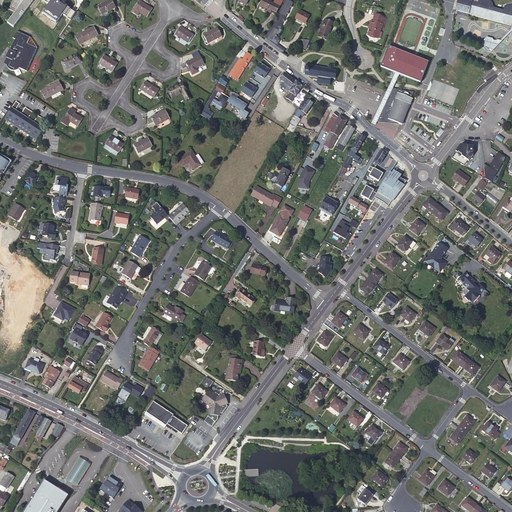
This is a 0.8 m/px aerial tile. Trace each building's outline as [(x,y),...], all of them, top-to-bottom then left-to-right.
[(14,0),(10,8),(16,11),(16,10),(17,11),(8,23),(14,28),(34,0),(14,0)] [(115,7),(110,0),(108,0),(97,6),(101,15),(115,7)] [(141,3),(141,2),(138,0),(131,12),(137,16),(139,12),(147,17),(152,9),(143,4),(142,5),(141,3)] [(270,13),(271,11),(273,8),(278,11),(283,1),(280,0),(275,0),(274,3),(267,0),(262,0),(259,6),(266,10),(266,11),(270,13)] [(271,28),(265,41),(280,53),(282,54),(285,50),(277,45),(273,41),(275,37),(292,3),(286,0),(285,0),(272,28),(271,28)] [(511,5),(504,7),(503,11),(493,9),(492,3),(480,0),(457,0),(454,12),(457,13),(457,15),(468,17),(469,16),(511,27),(511,25),(511,32),(511,33),(511,36),(511,5)] [(285,2),(283,1),(278,11),(276,14),(278,15),(285,2)] [(296,19),(303,23),(304,22),(306,23),(309,16),(300,12),(296,19)] [(372,22),(370,29),(367,37),(377,40),(377,39),(379,33),(381,29),(384,30),(387,19),(375,16),(372,22)] [(334,24),(325,20),(318,37),(327,41),(334,24)] [(93,27),(85,31),(85,32),(83,33),(83,32),(75,36),(79,45),(98,35),(93,27)] [(183,30),(183,29),(180,27),(175,35),(188,43),(193,35),(185,30),(185,31),(183,30)] [(495,48),(511,30),(511,27),(493,46),(495,48)] [(221,36),(216,28),(203,36),(207,44),(221,36)] [(15,37),(12,43),(10,48),(11,49),(11,50),(8,49),(5,56),(6,56),(5,60),(6,60),(8,60),(9,62),(6,63),(7,66),(8,66),(9,68),(10,68),(11,69),(12,69),(14,69),(15,69),(16,68),(17,68),(18,67),(19,66),(20,64),(21,62),(20,62),(22,58),(23,59),(24,59),(25,59),(26,58),(27,58),(28,56),(29,53),(29,52),(28,51),(28,50),(27,49),(27,48),(26,47),(25,46),(26,46),(26,44),(25,42),(24,40),(24,39),(23,38),(22,38),(22,36),(21,36),(20,36),(19,35),(17,38),(15,37)] [(427,64),(389,48),(381,68),(394,73),(397,74),(419,83),(427,64)] [(252,56),(247,53),(242,61),(239,59),(229,75),(237,80),(252,56)] [(81,61),(77,55),(72,58),(72,57),(62,62),(66,69),(81,61)] [(106,58),(107,58),(104,55),(99,63),(112,72),(117,64),(109,59),(108,60),(106,58)] [(199,55),(191,60),(192,61),(190,62),(189,61),(186,63),(190,71),(191,71),(193,74),(199,71),(197,68),(204,64),(199,55)] [(260,63),(254,72),(264,79),(270,70),(260,63)] [(318,79),(317,85),(330,86),(331,79),(335,80),(337,72),(331,71),(332,71),(333,70),(334,66),(329,65),(328,70),(306,66),(304,75),(306,76),(318,79)] [(393,91),(391,91),(397,74),(394,73),(372,125),(376,126),(377,123),(398,126),(398,124),(388,120),(379,116),(386,100),(388,101),(389,99),(390,100),(393,91)] [(225,79),(226,78),(222,75),(218,82),(224,87),(227,83),(224,81),(225,79)] [(295,83),(284,75),(280,80),(282,81),(290,87),(289,88),(290,89),(288,92),(289,92),(285,97),(291,102),(295,96),(300,88),(301,87),(295,82),(295,83)] [(59,81),(50,86),(50,87),(49,88),(48,87),(40,91),(45,99),(63,90),(59,81)] [(158,90),(145,81),(140,89),(153,98),(158,90)] [(290,87),(282,81),(279,85),(287,91),(289,88),(290,87)] [(186,90),(183,83),(168,91),(172,98),(182,93),(186,101),(191,99),(186,90)] [(256,89),(247,83),(241,92),(250,98),(256,89)] [(211,105),(220,110),(226,101),(228,98),(222,94),(225,89),(218,85),(205,106),(208,108),(209,106),(208,106),(211,101),(213,102),(211,105)] [(411,94),(393,91),(390,100),(389,99),(388,101),(386,100),(379,116),(388,120),(398,124),(402,126),(410,105),(412,100),(409,99),(411,94)] [(243,111),(247,106),(236,99),(238,97),(233,94),(229,99),(228,98),(226,101),(233,106),(236,109),(233,113),(240,117),(244,120),(248,114),(245,112),(243,111)] [(312,104),(304,99),(290,122),(296,126),(304,113),(305,114),(312,104)] [(19,104),(16,102),(4,118),(36,139),(42,129),(39,127),(44,120),(37,115),(32,122),(27,119),(31,112),(25,108),(20,114),(15,111),(19,104)] [(202,111),(210,116),(213,111),(208,108),(205,106),(202,111)] [(72,113),(73,110),(70,108),(64,118),(77,126),(82,118),(74,113),(73,114),(72,113)] [(169,119),(165,110),(151,118),(155,126),(169,119)] [(200,114),(208,119),(210,116),(202,111),(200,114)] [(339,116),(337,120),(332,117),(323,132),(329,135),(325,142),(326,142),(325,143),(326,144),(324,147),(329,150),(346,121),(339,116)] [(296,127),(289,123),(285,130),(292,134),(296,127)] [(342,151),(354,130),(349,126),(336,148),(342,151)] [(105,144),(106,145),(104,148),(116,156),(118,152),(119,153),(124,145),(110,136),(105,144)] [(359,136),(337,175),(342,178),(354,156),(356,152),(360,146),(362,143),(364,138),(359,136)] [(152,146),(147,138),(133,145),(138,153),(152,146)] [(318,146),(313,144),(309,151),(314,154),(318,146)] [(472,155),(472,146),(459,145),(451,159),(463,166),(467,160),(468,161),(472,155)] [(381,151),(379,150),(377,153),(379,154),(374,162),(379,165),(386,153),(382,150),(381,151)] [(196,159),(191,151),(178,160),(182,166),(188,162),(193,170),(200,165),(196,159)] [(506,157),(497,153),(488,168),(483,165),(484,179),(490,182),(506,157)] [(4,158),(0,155),(0,179),(0,177),(3,174),(11,162),(4,158)] [(298,187),(308,188),(309,181),(315,171),(306,166),(304,169),(301,176),(300,178),(298,187)] [(369,176),(378,181),(383,174),(379,172),(380,171),(379,172),(370,166),(367,171),(371,172),(369,176)] [(283,168),(273,188),(279,192),(281,188),(290,172),(283,168)] [(30,171),(23,181),(32,186),(34,182),(38,177),(30,171)] [(469,179),(458,171),(452,178),(463,186),(469,179)] [(394,175),(389,172),(380,187),(378,191),(376,194),(374,198),(383,203),(385,205),(387,202),(390,204),(392,202),(393,202),(403,192),(402,191),(406,188),(408,182),(402,179),(394,175)] [(59,191),(58,195),(66,196),(67,192),(68,186),(67,185),(68,178),(59,177),(59,178),(56,177),(54,190),(59,191)] [(354,185),(358,179),(355,177),(351,183),(346,190),(349,192),(354,185)] [(482,179),(476,187),(481,191),(487,183),(482,179)] [(103,187),(95,185),(94,191),(92,190),(91,196),(102,197),(102,196),(110,197),(111,187),(103,186),(103,187)] [(360,195),(372,202),(374,198),(376,194),(372,192),(373,190),(365,186),(360,195)] [(251,195),(258,200),(259,198),(271,205),(276,198),(272,196),(256,187),(251,195)] [(140,191),(127,188),(125,197),(138,200),(140,191)] [(472,198),(476,201),(480,204),(485,198),(477,192),(472,198)] [(66,199),(53,196),(52,201),(53,202),(53,207),(55,213),(64,210),(63,206),(63,203),(65,203),(66,199)] [(276,198),(271,205),(276,208),(282,199),(277,196),(276,198)] [(330,201),(330,200),(326,197),(319,209),(324,212),(325,211),(331,214),(337,203),(333,201),(333,202),(330,201)] [(259,198),(258,200),(271,207),(271,205),(259,198)] [(364,212),(367,207),(352,198),(348,203),(364,212)] [(422,206),(432,213),(438,206),(428,198),(422,206)] [(507,200),(503,207),(511,212),(511,198),(509,201),(507,200)] [(103,204),(91,202),(90,207),(92,207),(91,211),(89,219),(99,221),(101,209),(102,209),(103,204)] [(167,215),(156,203),(152,207),(154,210),(155,212),(150,216),(157,224),(167,215)] [(23,209),(15,204),(8,216),(16,220),(18,216),(19,216),(23,209)] [(174,224),(183,216),(189,211),(183,204),(168,216),(174,224)] [(438,206),(432,213),(437,218),(435,220),(438,224),(441,221),(447,213),(438,206)] [(311,211),(303,207),(298,217),(306,221),(311,211)] [(129,215),(116,213),(114,223),(119,224),(119,223),(127,225),(129,215)] [(288,220),(279,215),(275,222),(276,223),(271,232),(279,236),(288,220)] [(174,224),(175,225),(184,217),(183,216),(174,224)] [(351,220),(349,225),(340,220),(333,233),(339,237),(340,236),(346,239),(352,227),(356,229),(358,224),(351,220)] [(424,226),(416,220),(409,229),(417,235),(424,226)] [(467,228),(457,220),(451,227),(462,236),(467,228)] [(48,236),(55,238),(56,234),(53,233),(53,231),(52,231),(53,229),(54,229),(54,225),(44,224),(41,223),(40,224),(39,228),(40,230),(43,230),(42,235),(48,236)] [(216,231),(212,238),(221,243),(220,244),(227,248),(232,240),(216,231)] [(474,233),(468,241),(466,244),(473,249),(475,247),(476,247),(482,240),(474,233)] [(148,241),(140,236),(130,252),(139,257),(148,241)] [(411,242),(404,237),(396,246),(404,252),(409,246),(412,249),(416,244),(412,241),(411,242)] [(58,245),(47,244),(38,242),(37,249),(40,250),(46,250),(45,254),(44,259),(54,260),(55,255),(53,255),(54,253),(55,253),(57,254),(58,245)] [(447,250),(439,243),(433,251),(434,252),(432,254),(431,252),(424,261),(428,264),(427,265),(432,269),(433,269),(437,272),(440,267),(442,268),(445,264),(438,259),(440,257),(441,257),(447,250)] [(94,248),(92,256),(93,257),(92,263),(101,265),(103,250),(94,248)] [(491,248),(483,257),(492,264),(497,257),(498,256),(500,254),(491,248)] [(391,253),(384,262),(392,268),(399,259),(391,253)] [(330,259),(321,257),(320,264),(321,264),(320,267),(317,271),(326,278),(331,271),(332,266),(331,266),(331,262),(329,262),(330,259)] [(137,273),(138,272),(140,269),(139,268),(137,267),(137,266),(129,261),(121,273),(130,279),(134,271),(137,273)] [(202,262),(199,266),(200,267),(199,269),(198,268),(194,274),(203,280),(211,267),(202,262)] [(511,263),(509,262),(503,269),(511,275),(511,274),(511,263)] [(265,268),(252,265),(250,273),(263,276),(265,268)] [(374,270),(367,279),(375,285),(382,276),(374,270)] [(78,275),(78,273),(71,272),(70,283),(77,284),(77,285),(88,286),(89,277),(78,275)] [(476,302),(477,303),(478,302),(480,300),(481,299),(482,297),(481,296),(483,295),(485,298),(490,293),(482,285),(479,287),(476,284),(478,283),(473,279),(467,273),(460,279),(462,281),(461,282),(464,285),(468,288),(466,290),(465,291),(465,292),(465,293),(465,294),(466,295),(468,297),(467,298),(471,302),(472,302),(473,303),(474,302),(475,303),(476,302)] [(197,285),(199,282),(190,277),(188,280),(187,279),(184,284),(180,292),(189,297),(197,285)] [(375,285),(367,279),(360,288),(368,294),(375,285)] [(24,303),(30,288),(12,281),(7,296),(24,303)] [(125,293),(116,287),(106,303),(115,308),(120,300),(121,300),(125,293)] [(244,290),(241,288),(236,294),(237,295),(235,297),(239,299),(240,298),(249,305),(254,299),(243,291),(244,290)] [(397,301),(387,294),(382,302),(391,309),(397,301)] [(286,303),(282,302),(277,302),(275,311),(280,312),(280,311),(294,313),(295,300),(287,299),(286,303)] [(277,302),(282,302),(282,301),(275,300),(274,311),(275,311),(277,302)] [(75,310),(61,302),(54,316),(63,321),(64,320),(66,317),(70,319),(75,310)] [(172,307),(167,305),(163,313),(168,315),(172,318),(177,321),(181,314),(183,311),(175,307),(173,309),(172,308),(172,307)] [(415,315),(406,308),(400,315),(409,323),(415,315)] [(111,317),(103,313),(95,327),(104,332),(107,327),(106,327),(106,325),(111,317)] [(346,319),(338,313),(331,323),(338,328),(341,325),(345,320),(346,319)] [(78,318),(76,322),(84,326),(86,322),(78,318)] [(81,326),(75,322),(71,328),(78,332),(81,326)] [(418,330),(428,337),(434,329),(424,322),(424,323),(422,325),(418,330)] [(368,332),(359,325),(353,332),(362,340),(368,332)] [(71,328),(69,332),(64,341),(70,344),(78,332),(71,328)] [(144,339),(142,342),(150,347),(152,344),(155,345),(155,344),(161,335),(161,334),(152,328),(145,339),(144,339)] [(332,337),(324,332),(317,341),(324,347),(332,337)] [(211,342),(201,334),(194,342),(205,350),(211,342)] [(164,336),(161,335),(155,344),(158,346),(164,336)] [(435,343),(445,350),(448,346),(449,348),(453,342),(450,339),(449,340),(442,335),(435,343)] [(388,347),(379,340),(373,348),(383,355),(388,347)] [(263,343),(254,342),(252,355),(264,357),(264,352),(262,352),(263,343)] [(87,362),(97,366),(103,351),(94,347),(87,362)] [(148,350),(139,364),(148,370),(157,356),(159,352),(150,347),(148,350)] [(353,352),(349,358),(354,362),(358,355),(353,352)] [(453,361),(463,368),(469,360),(458,352),(455,356),(457,357),(453,361)] [(346,360),(337,353),(331,361),(340,368),(346,360)] [(408,362),(399,355),(393,363),(403,370),(408,362)] [(28,359),(25,369),(39,374),(43,365),(38,363),(39,359),(34,358),(33,361),(28,359)] [(66,358),(63,364),(69,368),(72,362),(66,358)] [(238,370),(240,370),(241,360),(230,359),(227,380),(237,381),(238,372),(238,370)] [(469,360),(463,368),(472,376),(478,368),(469,360)] [(60,372),(50,367),(47,373),(48,374),(44,380),(42,383),(42,384),(50,388),(60,372)] [(310,376),(299,368),(294,376),(305,384),(310,376)] [(366,375),(357,368),(351,376),(361,383),(366,375)] [(117,389),(123,380),(119,378),(119,379),(106,371),(100,380),(114,388),(114,387),(117,389)] [(85,383),(75,377),(68,387),(79,393),(81,390),(83,392),(87,385),(85,384),(85,383)] [(504,383),(496,377),(490,386),(497,392),(504,383)] [(215,385),(209,382),(205,387),(209,390),(201,400),(209,407),(208,415),(204,420),(212,426),(217,419),(217,416),(218,416),(219,413),(221,414),(227,407),(226,404),(228,404),(224,394),(216,397),(216,396),(218,393),(214,391),(213,393),(212,394),(210,392),(211,391),(215,385)] [(143,390),(135,385),(133,388),(126,383),(121,391),(129,396),(130,393),(138,397),(143,390)] [(387,391),(377,383),(372,391),(381,398),(387,391)] [(317,384),(316,386),(313,390),(311,392),(321,399),(327,391),(317,384)] [(155,389),(149,386),(146,391),(148,392),(146,396),(150,398),(155,389)] [(345,405),(335,398),(329,406),(339,413),(345,405)] [(162,421),(166,424),(172,416),(173,415),(153,401),(145,412),(161,423),(162,421)] [(9,410),(0,406),(0,417),(5,420),(9,410)] [(35,412),(28,410),(9,445),(11,446),(12,445),(13,446),(15,443),(18,445),(35,412)] [(161,423),(145,412),(143,415),(163,428),(165,426),(161,423)] [(363,419),(353,412),(347,419),(357,426),(363,419)] [(44,419),(40,416),(35,424),(39,426),(44,419)] [(166,424),(181,434),(187,426),(172,416),(166,424)] [(466,416),(458,427),(465,433),(474,422),(466,416)] [(45,418),(35,437),(41,440),(51,421),(45,418)] [(497,430),(487,422),(482,430),(491,437),(496,431),(497,430)] [(60,433),(63,427),(57,423),(54,430),(59,433),(60,433)] [(381,432),(371,425),(366,433),(375,440),(381,432)] [(465,433),(458,427),(449,438),(457,444),(465,433)] [(399,442),(391,452),(399,458),(406,448),(399,442)] [(476,457),(468,450),(462,458),(470,465),(476,457)] [(399,458),(391,452),(384,462),(386,463),(385,466),(388,468),(389,466),(392,468),(399,458)] [(495,471),(486,464),(480,472),(489,479),(495,471)] [(436,473),(432,470),(430,473),(426,470),(419,480),(427,486),(436,473)] [(387,478),(378,471),(372,479),(382,486),(387,478)] [(14,477),(7,472),(0,482),(0,483),(7,488),(14,477)] [(117,482),(109,477),(104,485),(102,484),(99,489),(113,498),(121,484),(118,482),(117,482)] [(511,483),(510,482),(505,478),(500,486),(508,493),(511,488),(511,483)] [(53,511),(66,493),(44,479),(22,511),(53,511)] [(453,487),(444,480),(438,488),(448,495),(453,487)] [(372,495),(365,489),(357,499),(365,505),(372,495)] [(8,497),(0,491),(0,504),(3,506),(8,497)] [(470,511),(476,505),(467,498),(461,505),(470,511)] [(141,511),(142,510),(136,506),(132,503),(127,500),(118,511),(141,511)] [(77,511),(83,503),(80,501),(72,511),(77,511)]
